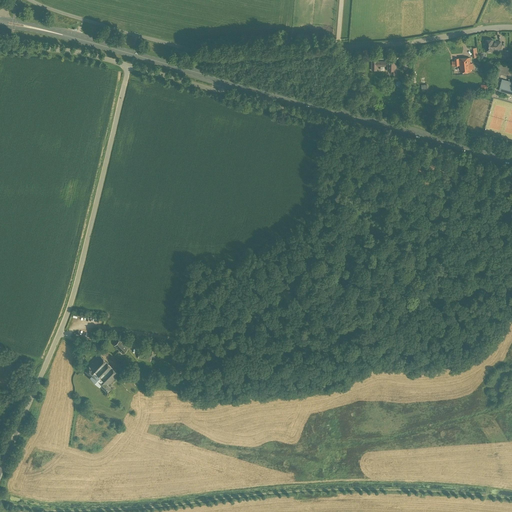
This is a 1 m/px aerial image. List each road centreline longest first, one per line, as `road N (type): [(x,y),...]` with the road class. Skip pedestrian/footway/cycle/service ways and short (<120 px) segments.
road 1 (primary): [(511,162),(0,21)]
road 2 (unclassified): [(511,27),(404,43),(209,54),(29,0)]
road 3 (unclassified): [(0,475),(71,307),(128,66)]
road 4 (unclassified): [(511,193),(456,159),(128,66)]
road 5 (track): [(409,295),(411,146)]
road 6 (unclassified): [(128,66),(0,45)]
